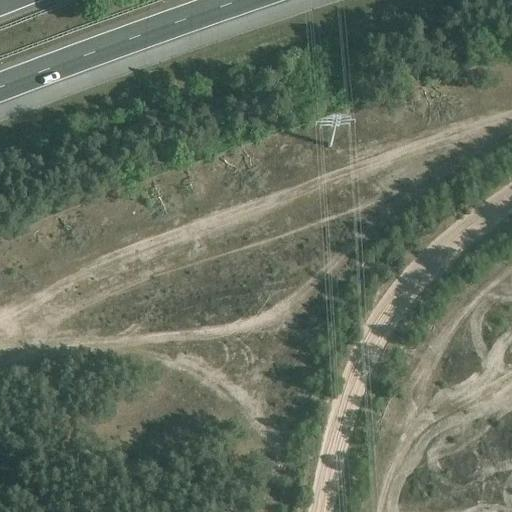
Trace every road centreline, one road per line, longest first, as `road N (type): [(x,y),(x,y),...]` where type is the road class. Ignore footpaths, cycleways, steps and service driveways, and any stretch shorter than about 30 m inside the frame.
road 1 (track): [(0,308),(453,127),(511,113)]
road 2 (track): [(511,197),(428,262),(388,310),(353,380),(321,511)]
road 3 (track): [(0,353),(137,341),(219,386),(327,487)]
road 4 (motorway): [(0,90),(247,0)]
road 5 (track): [(394,301),(381,296),(137,341)]
